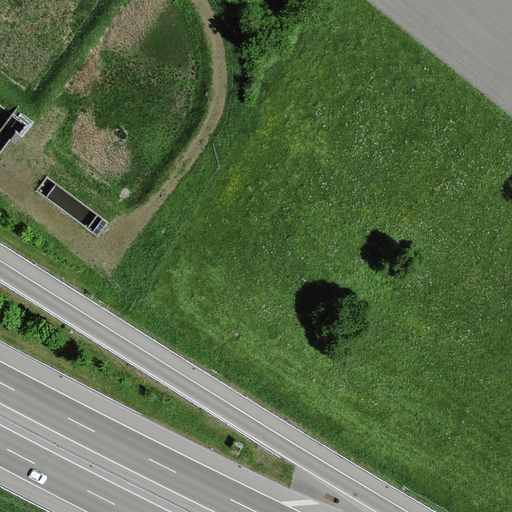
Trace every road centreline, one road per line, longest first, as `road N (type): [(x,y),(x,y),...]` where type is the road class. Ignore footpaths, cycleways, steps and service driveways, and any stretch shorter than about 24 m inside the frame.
road 1 (motorway): [(392,511),(0,265)]
road 2 (track): [(0,181),(85,246),(106,249),(123,239),(194,156),(214,115),(218,56),(195,0)]
road 3 (motorway): [(260,511),(0,382)]
road 4 (motorway): [(0,442),(139,511)]
